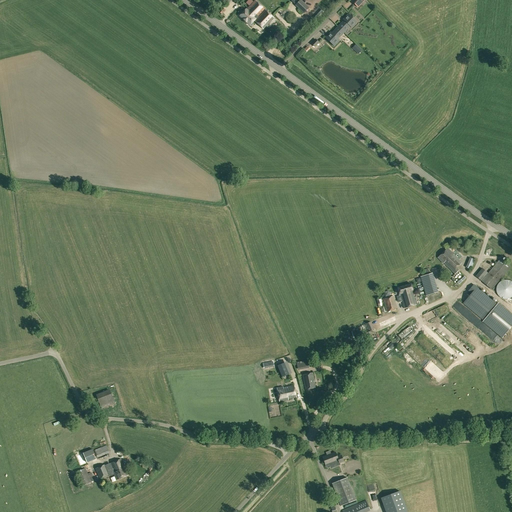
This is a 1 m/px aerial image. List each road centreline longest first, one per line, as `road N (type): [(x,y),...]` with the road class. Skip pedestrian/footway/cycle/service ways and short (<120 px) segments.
road 1 (primary): [(511,236),(185,0)]
road 2 (unclassified): [(235,511),(317,433),(511,428)]
